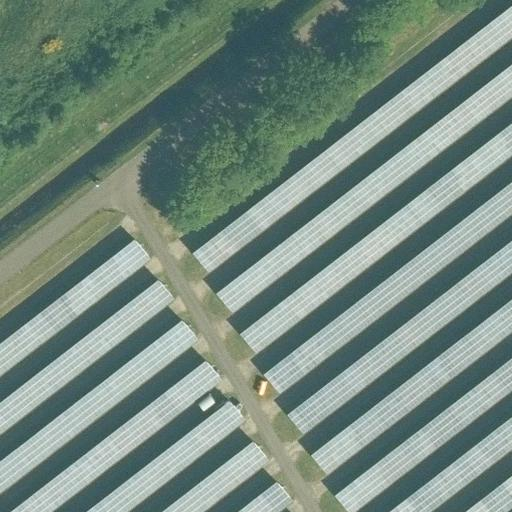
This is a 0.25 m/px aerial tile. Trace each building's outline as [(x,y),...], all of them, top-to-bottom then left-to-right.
[(511,37),(511,1),(191,251),(208,273),(511,37)] [(511,96),(511,61),(214,292),(231,314),(511,96)] [(511,152),(511,117),(237,331),(254,353),(511,152)] [(511,211),(511,176),(262,370),(279,392),(511,211)] [(0,375),(150,260),(133,238),(0,340),(0,375)] [(511,273),(511,238),(289,412),(306,434),(511,273)] [(0,436),(175,300),(158,278),(0,400),(0,436)] [(511,330),(511,294),(310,452),(327,474),(511,330)] [(0,494),(198,341),(181,319),(0,459),(0,494)] [(352,511),(511,388),(511,352),(333,491),(349,511),(352,511)] [(51,511),(221,381),(204,359),(6,511),(51,511)] [(127,511),(246,421),(229,399),(82,511),(127,511)] [(429,511),(511,448),(511,413),(385,511),(429,511)] [(204,511),(268,462),(251,440),(158,511),(204,511)] [(504,511),(511,506),(511,471),(459,511),(504,511)] [(280,511),(292,503),(275,481),(234,511),(280,511)]
